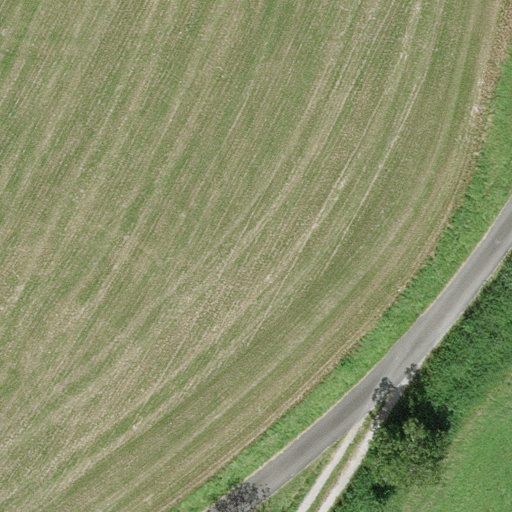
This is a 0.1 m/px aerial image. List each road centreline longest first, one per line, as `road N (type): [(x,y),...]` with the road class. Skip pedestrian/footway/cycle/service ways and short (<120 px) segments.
road 1 (unclassified): [(511,225),(373,383),(227,511)]
road 2 (track): [(294,511),(373,383)]
